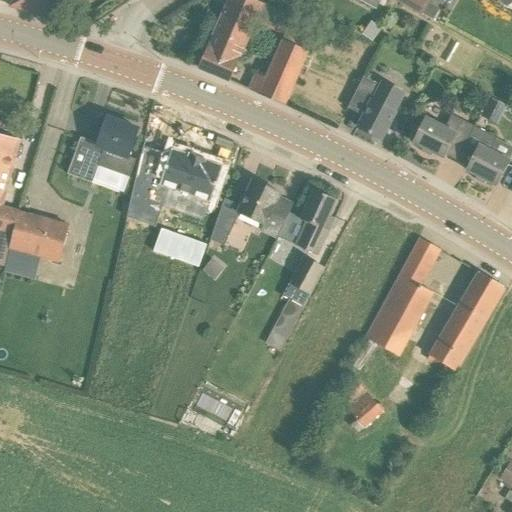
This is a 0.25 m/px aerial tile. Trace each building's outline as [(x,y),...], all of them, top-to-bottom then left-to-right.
[(63,0),(13,0),(11,7),(59,19),(63,0)] [(230,82),(256,23),(264,4),(255,0),(228,0),(199,68),(230,82)] [(396,0),(421,15),(429,1),(427,0),(396,0)] [(255,74),(248,89),(248,90),(285,106),(285,105),(286,104),(293,88),(309,51),(295,45),(300,35),(290,30),(287,29),(285,35),(283,40),(282,39),(265,78),(255,74)] [(359,127),(382,139),(396,113),(395,112),(405,94),(384,83),(382,86),(364,77),(348,108),(364,116),(359,127)] [(490,100),(481,117),(497,125),(506,108),(490,100)] [(460,155),(475,126),(453,115),(447,127),(426,116),(413,142),(424,148),(422,152),(431,156),(433,152),(444,158),(449,149),(460,155)] [(124,169),(132,148),(139,129),(107,118),(98,144),(81,138),(68,174),(93,183),(101,161),(124,169)] [(497,185),(511,159),(492,150),(498,138),(475,126),(460,155),(471,160),(466,169),(477,175),(476,179),(485,184),(487,180),(497,185)] [(0,231),(12,235),(18,211),(1,207),(18,139),(0,134),(0,231)] [(144,147),(129,218),(156,227),(169,186),(211,200),(222,167),(205,161),(205,160),(191,155),(190,157),(173,151),(171,156),(144,147)] [(242,205),(238,213),(239,214),(263,225),(261,232),(278,238),(285,223),(293,205),(278,198),(280,193),(254,180),(242,205)] [(336,218),(330,216),(337,200),(314,189),(300,219),(312,224),(301,247),(319,255),(336,218)] [(239,214),(238,213),(222,206),(211,240),(225,246),(239,214)] [(10,249),(41,257),(59,262),(69,225),(19,212),(13,235),(10,249)] [(441,250),(420,238),(366,338),(401,357),(436,293),(422,286),(441,250)] [(75,267),(102,277),(110,257),(83,247),(75,267)] [(304,257),(283,296),(304,307),(325,268),(304,257)] [(455,371),(505,287),(480,272),(430,355),(455,371)] [(266,343),(280,351),(287,338),(273,330),(266,343)] [(383,412),(369,394),(366,390),(355,379),(335,397),(345,408),(346,407),(349,410),(358,421),(352,426),(357,433),(383,412)] [(511,460),(499,479),(511,487),(511,460)]
